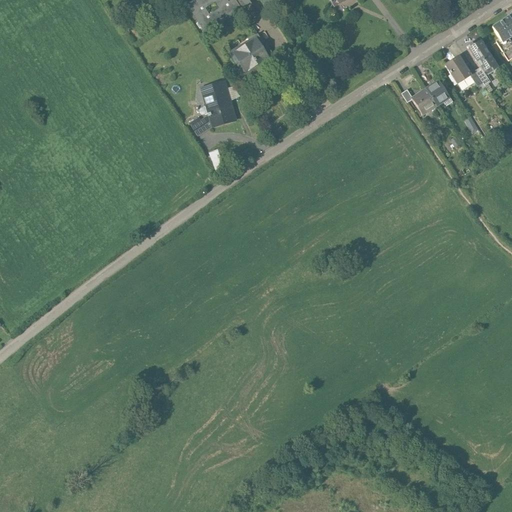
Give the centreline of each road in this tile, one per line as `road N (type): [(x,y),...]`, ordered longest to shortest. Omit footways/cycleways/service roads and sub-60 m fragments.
road 1 (unclassified): [(506,0),(219,188),(0,356)]
road 2 (track): [(511,254),(454,184),(386,77)]
